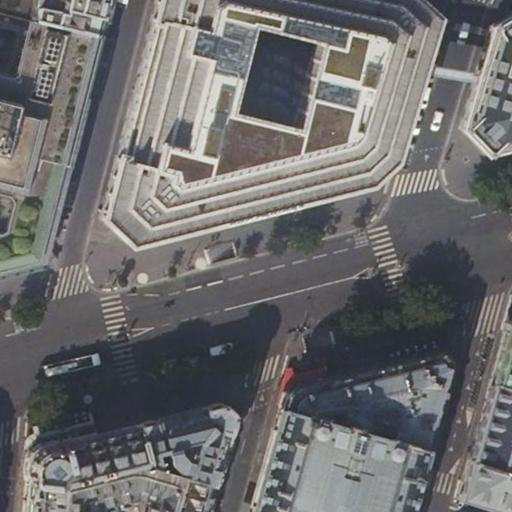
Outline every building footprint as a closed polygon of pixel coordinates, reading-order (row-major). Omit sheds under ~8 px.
[(0,0),(0,10),(98,36),(106,0),(0,0)] [(417,73),(434,17),(414,0),(155,0),(119,143),(100,218),(128,244),(174,232),(248,213),(322,195),(366,183),(375,176),(391,161),(412,91),(414,84),(416,78),(417,73)] [(0,275),(39,265),(55,205),(82,98),(98,36),(0,10),(0,275)] [(511,13),(500,20),(489,26),(472,83),(469,94),(465,107),(459,128),(484,154),(511,147),(511,13)] [(443,86),(416,78),(414,84),(412,91),(439,99),(465,107),(469,94),(443,86)] [(382,324),(384,323),(384,321),(382,321),(379,319),(373,321),(372,324),(370,325),(370,327),(372,327),(374,328),(382,327),(382,324)] [(499,352),(490,383),(511,390),(511,329),(504,332),(499,352)] [(283,394),(280,407),(422,448),(428,426),(429,426),(434,411),(448,361),(437,348),(357,369),(325,377),(293,384),(283,394)] [(290,374),(293,384),(325,377),(323,366),(290,374)] [(511,390),(490,383),(485,399),(469,459),(511,473),(511,390)] [(182,412),(133,424),(142,465),(209,484),(217,455),(229,414),(218,404),(182,412)] [(405,511),(423,449),(422,448),(280,407),(249,511),(405,511)] [(34,434),(37,448),(83,436),(94,434),(90,420),(34,434)] [(22,511),(201,511),(209,484),(142,465),(133,424),(94,434),(83,436),(37,448),(28,459),(22,511)] [(498,511),(511,511),(511,473),(469,459),(464,477),(458,497),(459,499),(498,511)]
